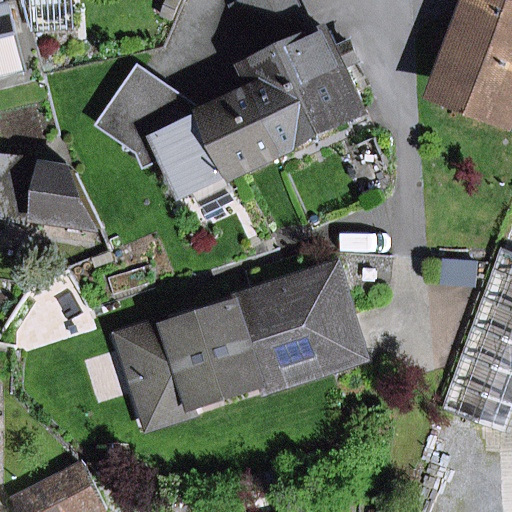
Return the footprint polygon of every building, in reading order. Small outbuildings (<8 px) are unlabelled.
[(26,0),(33,27),(77,25),(75,0),(26,0)] [(260,64),(250,68),(261,91),(290,149),(367,112),(347,67),(340,51),(331,31),(313,40),(294,0),(255,0),(235,9),(260,64)] [(444,48),(453,52),(439,87),(447,90),(480,0),(471,0),(463,23),(454,20),(444,48)] [(511,0),(500,0),(499,4),(487,0),(480,0),(447,90),(511,114),(511,0)] [(0,79),(27,73),(10,6),(0,8),(0,79)] [(347,67),(359,61),(352,45),(340,51),(347,67)] [(170,159),(161,141),(179,115),(191,123),(208,113),(145,67),(139,76),(172,98),(138,148),(151,168),(170,159)] [(139,76),(105,125),(138,148),(172,98),(139,76)] [(170,159),(188,196),(196,192),(231,176),(290,149),(261,91),(234,103),(232,100),(208,113),(191,123),(179,115),(161,141),(170,159)] [(46,161),(0,158),(0,213),(29,222),(46,161)] [(46,169),(38,218),(103,228),(78,174),(46,169)] [(196,192),(204,208),(238,191),(231,176),(196,192)] [(511,251),(505,249),(446,412),(509,435),(511,425),(511,251)] [(130,340),(155,421),(363,355),(337,275),(130,340)] [(19,502),(23,511),(103,511),(109,509),(86,467),(19,502)]
